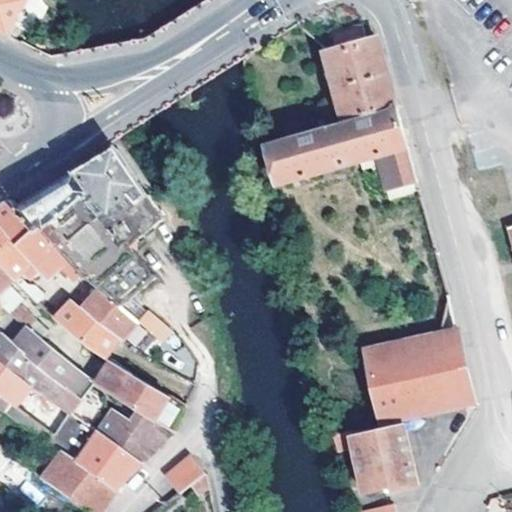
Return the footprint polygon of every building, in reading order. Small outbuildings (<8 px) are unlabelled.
[(0,0),(0,27),(10,33),(18,21),(23,11),(30,0),(29,0),(0,0)] [(23,11),(18,21),(24,24),(30,15),(23,11)] [(333,34),(338,52),(368,43),(362,25),(333,34)] [(348,123),(398,108),(388,71),(380,40),(368,43),(338,52),(330,54),(329,54),(348,123)] [(380,160),(410,152),(398,108),(348,123),(271,145),(281,184),(363,164),(380,160)] [(103,290),(118,304),(154,278),(132,246),(166,219),(117,150),(79,173),(20,209),(37,229),(45,223),(88,275),(93,281),(103,290)] [(389,192),(419,183),(415,167),(410,152),(380,160),(389,192)] [(371,197),(389,192),(380,160),(363,164),(371,197)] [(419,183),(389,192),(391,200),(422,192),(419,183)] [(78,282),(88,275),(45,223),(37,229),(20,209),(13,200),(0,208),(0,220),(17,241),(45,271),(52,277),(65,266),(78,282)] [(36,276),(45,271),(17,241),(0,220),(0,258),(18,278),(39,300),(49,294),(38,283),(32,283),(23,274),(28,268),(36,276)] [(511,227),(503,231),(511,263),(511,227)] [(12,284),(18,278),(0,258),(0,298),(2,300),(28,325),(44,338),(50,329),(34,314),(22,302),(25,297),(12,284)] [(133,319),(118,304),(103,290),(86,307),(121,336),(134,320),(133,319)] [(106,355),(121,336),(86,307),(75,299),(59,317),(87,339),(106,355)] [(160,344),(172,331),(149,309),(137,321),(160,344)] [(90,375),(71,360),(44,338),(28,325),(18,336),(15,333),(10,338),(39,364),(78,392),(90,375)] [(10,338),(0,329),(0,361),(33,385),(99,431),(144,463),(161,447),(131,427),(78,392),(39,364),(10,338)] [(387,424),(477,405),(469,370),(463,338),(443,335),(370,349),(387,424)] [(19,404),(22,399),(33,385),(0,361),(0,390),(15,401),(19,404)] [(100,382),(143,410),(176,433),(183,416),(187,407),(113,361),(100,382)] [(88,445),(99,431),(33,385),(22,399),(88,445)] [(0,405),(7,411),(15,401),(0,390),(0,405)] [(48,438),(54,430),(19,404),(15,401),(7,411),(5,414),(44,444),(48,438)] [(161,447),(176,433),(143,410),(131,427),(161,447)] [(20,441),(0,425),(0,443),(9,450),(12,452),(17,444),(20,441)] [(339,435),(342,450),(358,447),(368,493),(395,488),(396,493),(421,487),(408,427),(357,437),(356,431),(339,435)] [(83,452),(54,430),(48,438),(77,460),(83,452)] [(134,473),(144,463),(99,431),(88,445),(83,452),(77,460),(117,489),(134,473)] [(104,511),(110,501),(117,489),(77,460),(48,438),(44,444),(40,448),(36,453),(32,459),(28,464),(89,510),(91,511),(104,511)] [(28,464),(32,459),(28,452),(17,444),(12,452),(28,464)] [(0,475),(16,486),(27,468),(0,450),(0,475)] [(182,494),(193,485),(204,476),(207,472),(194,457),(169,476),(182,494)] [(200,494),(212,485),(210,477),(207,472),(204,476),(193,485),(200,494)]
